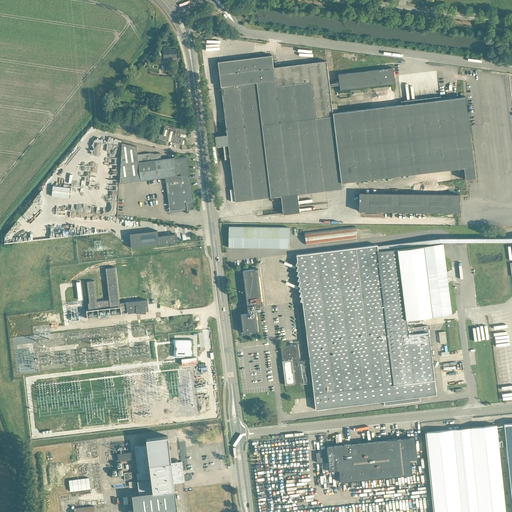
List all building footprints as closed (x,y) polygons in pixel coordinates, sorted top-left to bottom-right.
[(170,47),(163,47),(163,60),(171,60),(171,58),(176,58),(176,49),(170,49),(170,47)] [(273,67),(272,55),(218,62),(227,135),(215,136),(216,147),(228,145),(235,202),(281,196),(283,214),(300,212),(297,194),(342,189),(341,182),(464,168),(465,180),(475,178),(465,97),(441,100),(440,96),(401,101),(401,104),(333,113),(329,86),(339,85),(339,82),(329,84),(326,61),(273,67)] [(339,82),(339,85),(340,90),(395,83),(393,68),(338,74),(339,82)] [(162,135),(161,139),(182,144),(186,130),(165,125),(162,135)] [(165,177),(169,213),(187,211),(186,202),(192,202),(186,157),(175,159),(174,158),(161,159),(160,153),(155,154),(150,153),(138,154),(137,146),(122,143),(120,182),(141,180),(165,177)] [(69,198),(70,188),(53,186),(52,196),(69,198)] [(359,193),(359,211),(459,212),(459,195),(359,193)] [(229,227),(229,247),(289,248),(289,227),(229,227)] [(177,242),(176,234),(158,236),(158,230),(130,234),(131,248),(177,242)] [(511,237),(440,237),(377,245),(378,250),(441,241),(511,241),(511,237)] [(290,345),(281,346),(285,385),(302,383),(302,378),(303,378),(304,384),(310,383),(308,372),(307,372),(306,366),(305,366),(305,363),(310,362),(316,409),(384,401),(384,405),(420,401),(420,397),(436,395),(428,325),(408,328),(407,323),(411,323),(414,323),(415,323),(420,323),(419,318),(452,314),(443,243),(378,251),(378,250),(377,245),(296,255),(297,261),(295,265),(298,266),(296,270),(298,271),(297,275),(299,276),(297,280),(300,281),(298,285),(300,286),(298,290),(301,291),(299,295),(301,296),(300,300),(302,301),(309,360),(300,361),(298,344),(293,345),(293,344),(290,344),(290,345)] [(196,259),(189,260),(192,286),(199,285),(196,259)] [(187,260),(156,264),(157,271),(187,267),(187,260)] [(139,263),(132,264),(135,294),(142,293),(139,263)] [(149,311),(147,300),(120,303),(116,267),(106,268),(109,300),(97,301),(94,280),(87,281),(89,303),(88,303),(89,310),(86,310),(87,319),(88,319),(87,311),(98,309),(109,308),(120,307),(121,315),(122,315),(121,313),(127,313),(149,311)] [(243,333),(258,331),(255,306),(262,305),(258,268),(243,270),(247,306),(244,307),(245,314),(241,314),(243,333)] [(187,303),(202,303),(201,294),(186,295),(187,303)] [(444,343),(451,342),(449,329),(442,330),(444,343)] [(193,339),(174,339),(174,356),(193,356),(193,339)] [(434,511),(505,511),(496,425),(426,432),(434,511)] [(169,511),(177,511),(174,490),(174,483),(184,482),(181,461),(171,462),(168,436),(146,439),(147,445),(135,446),(138,473),(136,473),(137,481),(139,494),(132,495),(133,503),(128,504),(128,509),(128,511),(169,511)] [(415,437),(371,442),(327,446),(329,471),(340,470),(341,482),(411,475),(409,460),(417,459),(415,437)] [(326,452),(316,453),(317,463),(327,461),(326,452)] [(132,459),(131,453),(117,454),(118,461),(132,459)] [(123,476),(122,468),(110,470),(111,477),(123,476)] [(88,478),(69,480),(70,491),(90,489),(88,478)]
